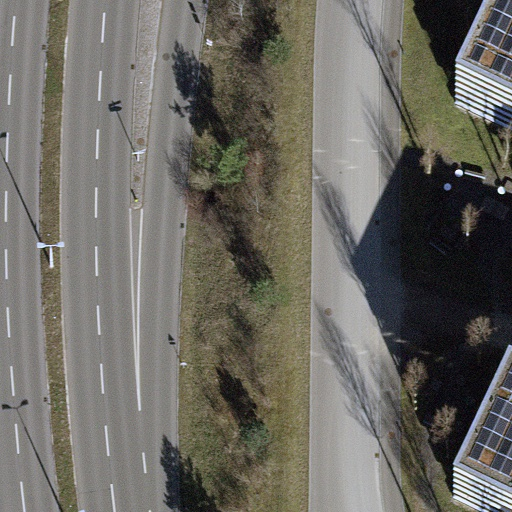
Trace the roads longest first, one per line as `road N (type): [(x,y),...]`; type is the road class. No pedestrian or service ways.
road 1 (unclassified): [(145,511),(181,0)]
road 2 (tertiary): [(119,511),(97,204),(107,0)]
road 3 (tertiary): [(17,0),(6,278)]
road 4 (tertiary): [(6,278),(28,511)]
